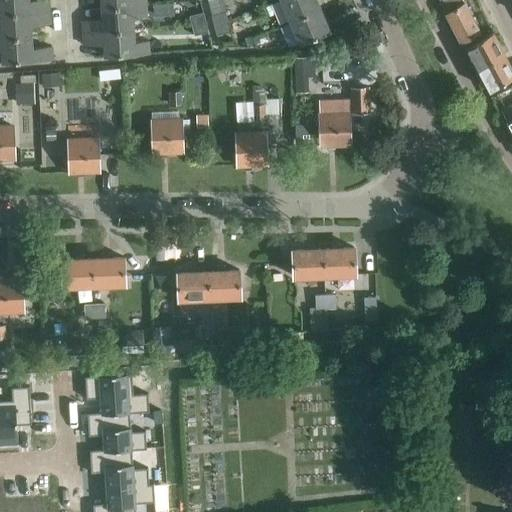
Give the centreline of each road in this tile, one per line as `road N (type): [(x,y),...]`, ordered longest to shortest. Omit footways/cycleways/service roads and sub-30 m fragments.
road 1 (residential): [(0,209),(359,203),(389,191)]
road 2 (residential): [(377,0),(425,103),(420,135)]
road 3 (residential): [(487,118),(424,0)]
